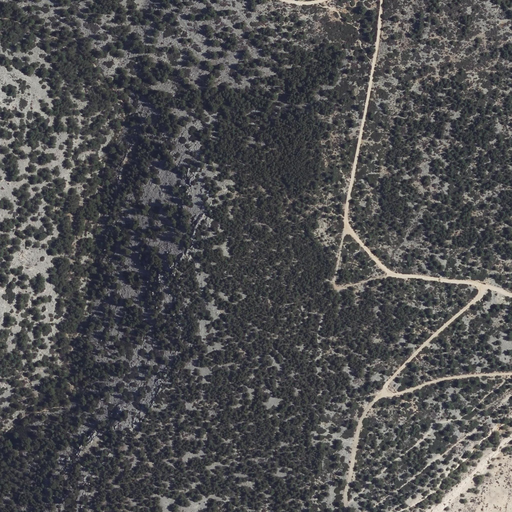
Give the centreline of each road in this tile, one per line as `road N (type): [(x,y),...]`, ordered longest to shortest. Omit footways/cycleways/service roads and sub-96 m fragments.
road 1 (track): [(381,0),(346,225),(389,272),(484,286)]
road 2 (track): [(384,392),(484,286)]
road 3 (track): [(345,511),(360,420),(384,392)]
road 4 (track): [(384,392),(511,373)]
road 5 (track): [(389,272),(337,288),(346,225)]
